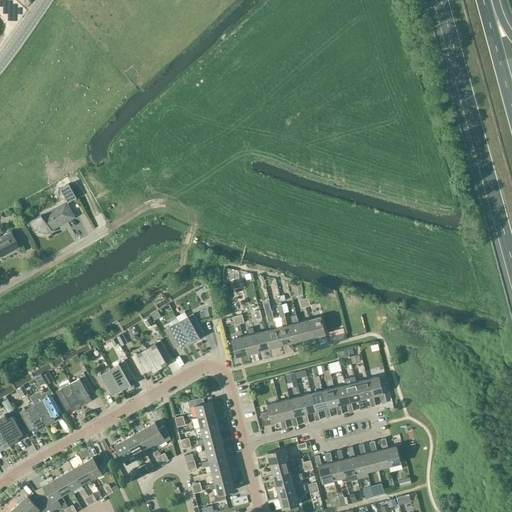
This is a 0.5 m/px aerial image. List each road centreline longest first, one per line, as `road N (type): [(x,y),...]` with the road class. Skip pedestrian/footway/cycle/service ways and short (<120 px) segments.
road 1 (residential): [(0,486),(201,366),(224,374),(242,444)]
road 2 (motorway): [(441,0),(511,259)]
road 3 (residential): [(311,427),(374,411),(380,433),(317,449),(314,438)]
road 4 (residential): [(154,511),(142,481),(179,460),(192,511)]
road 5 (residential): [(0,288),(107,227)]
